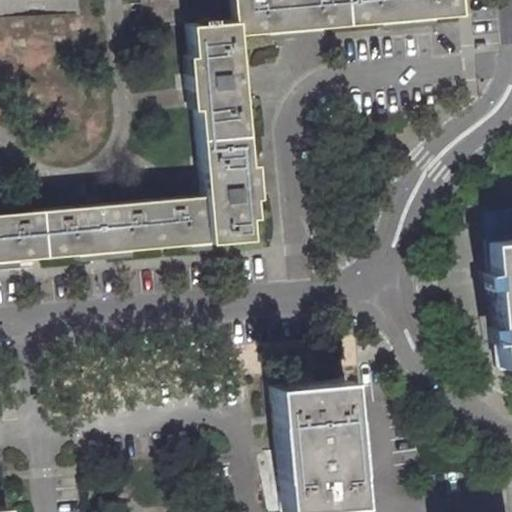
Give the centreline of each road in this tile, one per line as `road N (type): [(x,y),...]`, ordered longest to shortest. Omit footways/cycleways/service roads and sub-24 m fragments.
road 1 (residential): [(386,292),(0,330)]
road 2 (residential): [(511,86),(488,118),(429,164),(396,231),(386,292)]
road 3 (unclassified): [(511,440),(464,412),(412,347),(386,292)]
